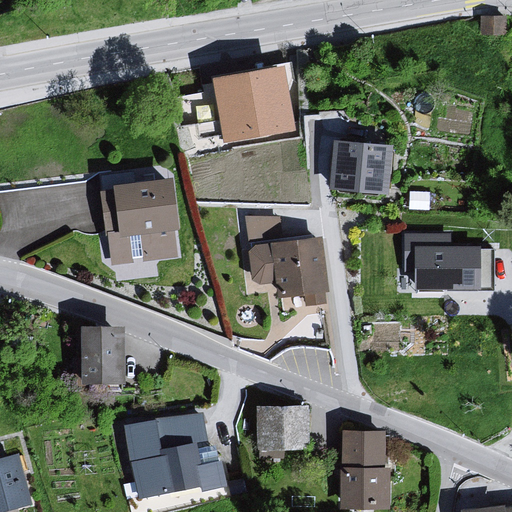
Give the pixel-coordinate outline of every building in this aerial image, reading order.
[(286,65),(209,81),(225,145),(294,127),(286,65)] [(388,149),(340,146),(337,188),(386,191),(388,149)] [(164,177),(101,189),(105,233),(98,232),(101,257),(107,265),(173,258),(164,177)] [(449,237),(406,237),(406,273),(417,272),(417,290),(493,290),(493,252),(449,252),(449,237)] [(312,240),(244,249),(247,280),(251,283),(268,285),(270,299),(293,296),(301,300),(300,308),(322,308),(312,240)] [(123,331),(85,332),(86,382),(123,381),(123,331)] [(301,409),(249,409),(251,452),(254,454),(305,451),(301,409)] [(149,421),(117,427),(126,492),(132,492),(134,497),(221,484),(215,459),(196,464),(191,443),(154,452),(149,421)] [(384,511),(377,433),(335,433),(334,509),(382,511),(384,511)] [(19,456),(0,461),(0,511),(15,511),(33,507),(19,456)]
